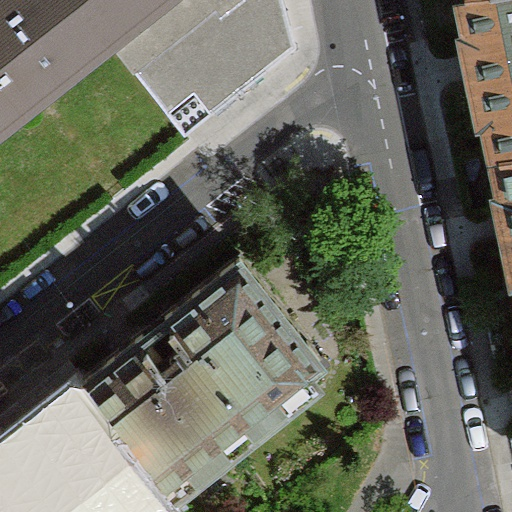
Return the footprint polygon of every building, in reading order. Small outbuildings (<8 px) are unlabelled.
[(0,0),(0,113),(105,32),(79,0),(0,0)] [(79,0),(105,32),(145,0),(79,0)] [(145,0),(105,32),(169,112),(196,90),(212,113),(297,44),(285,0),(145,0)] [(489,78),(502,146),(511,143),(511,0),(473,0),(482,47),(489,78)] [(511,143),(502,146),(511,193),(511,143)] [(242,252),(83,377),(173,490),(232,444),(331,367),(242,252)] [(144,511),(173,490),(83,377),(0,442),(0,511),(144,511)]
